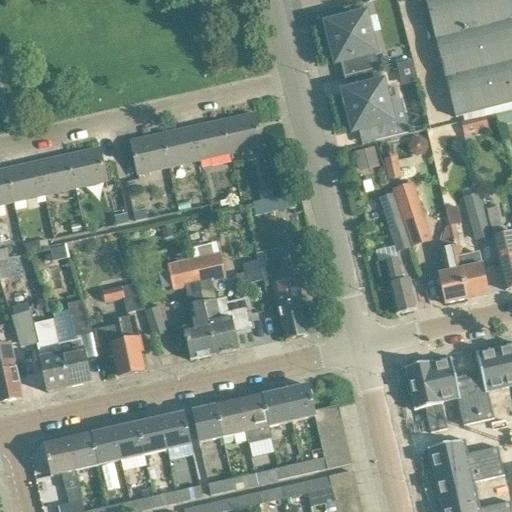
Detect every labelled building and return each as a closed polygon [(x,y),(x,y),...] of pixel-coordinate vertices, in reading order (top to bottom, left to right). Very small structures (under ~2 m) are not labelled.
[(419,0),(430,43),(436,42),(456,118),(511,103),(511,15),(508,0),(419,0)] [(346,61),(350,77),(377,70),(364,17),(341,22),(339,17),(325,20),(321,27),(325,41),(330,40),(336,63),(346,61)] [(387,108),(377,70),(350,77),(354,92),(344,94),(354,131),(371,127),(375,142),(405,135),(398,106),(387,108)] [(254,115),(223,122),(230,155),(262,148),(254,115)] [(486,120),(461,126),(465,141),(489,135),(486,120)] [(223,122),(192,129),(200,162),(230,155),(223,122)] [(192,129),(162,136),(169,169),(200,162),(192,129)] [(169,169),(162,136),(130,143),(138,176),(169,169)] [(99,150),(68,157),(75,190),(107,183),(99,150)] [(68,157),(37,164),(44,197),(75,190),(68,157)] [(398,160),(384,163),(389,184),(402,181),(398,160)] [(37,164),(6,171),(14,204),(44,197),(37,164)] [(0,206),(14,204),(6,171),(0,172),(0,206)] [(393,194),(398,211),(410,249),(432,242),(413,184),(392,191),(393,194)] [(257,193),(260,203),(273,200),(271,190),(257,193)] [(280,199),(283,210),(293,207),(291,196),(280,199)] [(472,225),(477,241),(492,237),(481,196),(465,200),(472,225)] [(133,213),(135,222),(147,219),(145,211),(133,213)] [(398,211),(384,215),(396,253),(410,249),(398,211)] [(487,215),(501,273),(505,292),(511,290),(511,238),(505,240),(498,212),(487,215)] [(129,223),(127,215),(114,218),(116,226),(129,223)] [(445,228),(449,244),(458,242),(455,229),(454,227),(449,228),(445,228)] [(170,228),(161,230),(164,240),(172,238),(170,228)] [(449,244),(450,249),(452,260),(456,260),(461,259),(461,257),(458,242),(449,244)] [(65,246),(52,250),(54,261),(68,258),(65,246)] [(452,260),(450,249),(441,251),(446,274),(438,275),(445,305),(465,301),(456,260),(452,260)] [(308,336),(287,250),(256,257),(263,290),(272,288),(280,322),(285,341),(308,336)] [(220,253),(193,259),(215,357),(239,351),(232,319),(221,321),(213,283),(226,280),(220,253)] [(461,259),(456,260),(465,301),(488,296),(479,253),(461,257),(461,259)] [(215,357),(193,259),(168,265),(175,291),(185,289),(194,327),(183,330),(190,362),(215,357)] [(390,293),(396,316),(417,311),(409,279),(402,281),(397,260),(376,264),(383,295),(390,293)] [(105,303),(123,299),(126,315),(143,312),(134,285),(102,292),(105,303)] [(82,302),(67,305),(75,339),(93,335),(82,302)] [(157,308),(145,312),(153,337),(165,333),(157,308)] [(37,347),(33,327),(30,316),(11,320),(20,351),(37,347)] [(107,358),(114,357),(119,378),(143,373),(139,354),(142,353),(134,318),(119,321),(124,343),(105,347),(107,358)] [(60,345),(62,354),(69,389),(90,384),(83,349),(82,349),(80,341),(60,345)] [(0,404),(22,400),(10,345),(0,347),(0,404)] [(511,346),(496,350),(505,390),(511,388),(511,346)] [(69,389),(62,354),(50,357),(48,349),(38,351),(47,394),(69,389)] [(481,378),(469,381),(478,424),(491,421),(494,421),(488,394),(505,390),(496,350),(480,354),(478,354),(477,354),(476,354),(480,373),(481,378)] [(432,363),(430,364),(440,406),(441,406),(442,406),(442,404),(457,401),(463,427),(467,427),(478,424),(469,381),(456,384),(455,379),(451,360),(449,360),(449,361),(448,361),(434,364),(433,365),(432,363)] [(408,369),(404,369),(405,371),(409,386),(406,386),(408,396),(411,395),(414,410),(414,411),(414,412),(425,410),(431,435),(433,434),(446,431),(447,431),(441,406),(440,406),(430,364),(429,364),(408,369)] [(315,418),(314,413),(308,387),(285,392),(292,424),(315,418)] [(270,429),(292,424),(285,392),(263,397),(270,429)] [(257,432),(270,429),(263,397),(239,403),(248,442),(258,440),(257,432)] [(236,445),(248,442),(239,403),(217,408),(224,439),(234,437),(236,445)] [(314,413),(315,418),(317,424),(340,419),(338,407),(314,413)] [(198,445),(224,439),(217,408),(191,413),(198,445)] [(184,415),(160,420),(168,452),(191,446),(184,415)] [(317,424),(319,436),(343,431),(340,419),(317,424)] [(160,420),(137,426),(144,457),(168,452),(160,420)] [(491,421),(478,424),(480,432),(493,429),(491,421)] [(478,424),(467,427),(469,435),(480,432),(478,424)] [(137,426),(114,431),(121,462),(144,457),(137,426)] [(114,431),(90,436),(98,468),(121,462),(114,431)] [(319,436),(322,448),(345,442),(343,431),(319,436)] [(446,431),(433,434),(435,442),(447,439),(446,431)] [(90,436),(69,441),(76,472),(98,468),(90,436)] [(76,472),(69,441),(44,447),(51,478),(62,476),(65,491),(78,488),(75,473),(76,472)] [(322,448),(325,459),(348,454),(345,442),(322,448)] [(430,455),(427,456),(429,466),(432,465),(434,475),(435,478),(501,463),(498,451),(498,449),(468,456),(465,442),(427,450),(428,452),(429,452),(430,455)] [(506,449),(498,451),(501,463),(509,461),(506,449)] [(348,454),(325,459),(327,471),(351,466),(348,454)] [(320,461),(301,465),(304,476),(323,471),(320,461)] [(509,461),(501,463),(504,475),(511,473),(509,461)] [(501,463),(435,478),(435,481),(438,491),(435,492),(437,502),(440,501),(441,505),(478,497),(475,484),(504,477),(504,475),(501,463)] [(301,465),(279,470),(281,481),(304,476),(301,465)] [(279,470),(256,475),(258,486),(281,481),(279,470)] [(329,479),(332,490),(332,491),(355,485),(353,474),(329,479)] [(256,475),(233,480),(235,491),(258,486),(256,475)] [(308,495),(332,490),(329,479),(305,484),(308,495)] [(223,483),(208,486),(210,497),(225,493),(234,491),(231,481),(223,483)] [(284,500),(308,495),(305,484),(282,490),(284,500)] [(332,491),(335,502),(358,497),(355,485),(332,491)] [(200,488),(177,494),(179,504),(203,499),(200,488)] [(260,506),(284,500),(282,490),(258,495),(260,506)] [(177,494),(154,499),(156,510),(179,504),(177,494)] [(235,511),(260,506),(258,495),(232,501),(235,511)] [(335,502),(336,511),(344,511),(360,508),(358,497),(335,502)] [(478,497),(441,505),(442,510),(442,511),(511,511),(511,505),(510,503),(480,510),(478,497)] [(154,499),(130,504),(132,511),(145,511),(156,510),(154,499)] [(209,511),(232,511),(235,511),(232,501),(208,506),(209,511)] [(83,511),(82,503),(58,508),(58,511),(83,511)]
